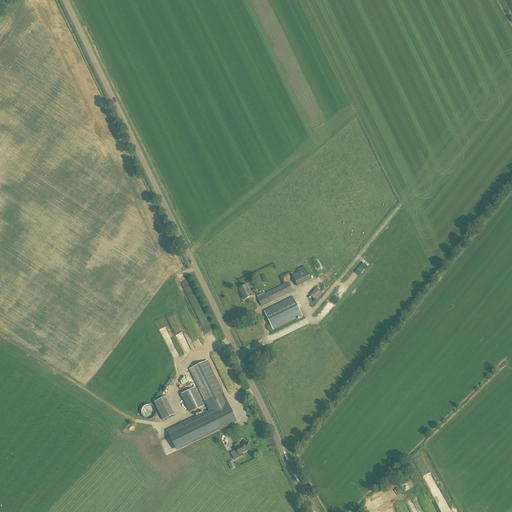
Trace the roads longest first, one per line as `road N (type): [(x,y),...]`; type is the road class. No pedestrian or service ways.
road 1 (secondary): [(316,511),(64,0)]
road 2 (unknown): [(230,341),(183,365),(176,422),(163,427),(131,419),(0,334)]
